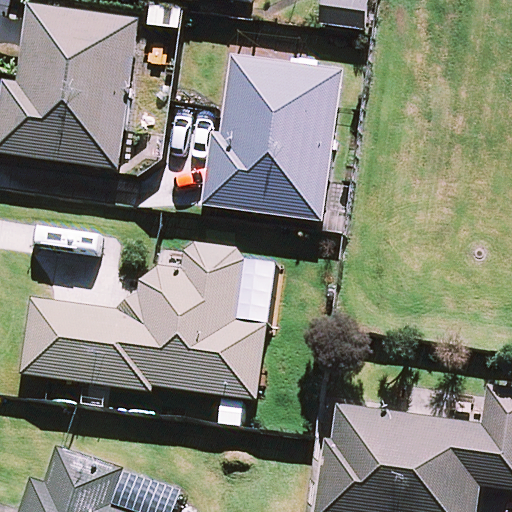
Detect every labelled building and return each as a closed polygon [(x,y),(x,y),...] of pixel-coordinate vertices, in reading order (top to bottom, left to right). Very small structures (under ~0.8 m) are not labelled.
[(93,0),(204,14),(205,6),(265,13),(266,0),(93,0)] [(370,3),(325,2),(324,37),(369,38),(370,3)] [(151,31),(39,16),(30,87),(28,95),(14,93),(4,165),(130,183),(151,31)] [(335,236),(356,83),(242,68),(231,147),(222,146),(212,219),(335,236)] [(165,398),(269,413),(280,338),(248,333),(257,273),(249,262),(208,256),(196,264),(194,283),(171,280),(152,294),(151,304),(126,324),(44,312),(33,388),(164,406),(165,398)] [(334,442),(324,511),(486,511),(490,489),(511,492),(511,390),(496,388),(491,428),(346,407),(341,443),(334,442)] [(43,491),(36,511),(124,511),(135,481),(69,459),(57,496),(43,491)]
